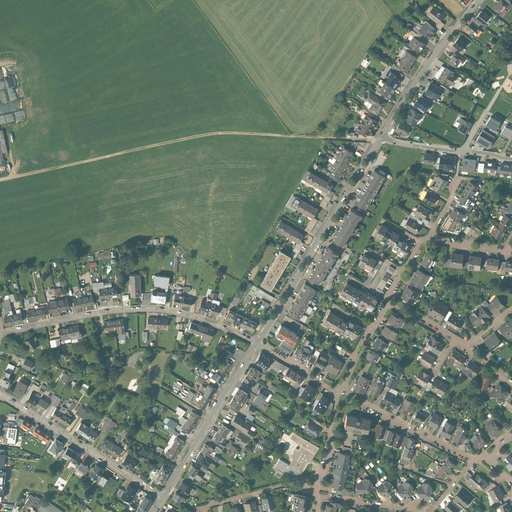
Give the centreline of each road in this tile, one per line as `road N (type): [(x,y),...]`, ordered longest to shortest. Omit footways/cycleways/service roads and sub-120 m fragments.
road 1 (track): [(379,140),(205,134),(0,180)]
road 2 (residential): [(255,343),(205,320),(150,309),(0,336)]
road 3 (residential): [(255,343),(379,140)]
road 4 (residential): [(162,497),(0,394)]
road 5 (residential): [(162,497),(255,343)]
road 6 (residential): [(379,140),(478,0)]
road 7 (residential): [(338,391),(473,458)]
road 8 (residential): [(203,507),(285,483),(317,495)]
